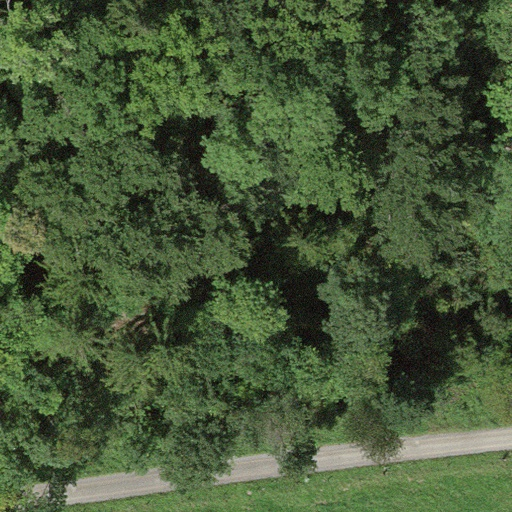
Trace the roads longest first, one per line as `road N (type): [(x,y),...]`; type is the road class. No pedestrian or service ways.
road 1 (track): [(0,184),(22,196),(109,211),(511,166)]
road 2 (track): [(511,436),(0,503)]
